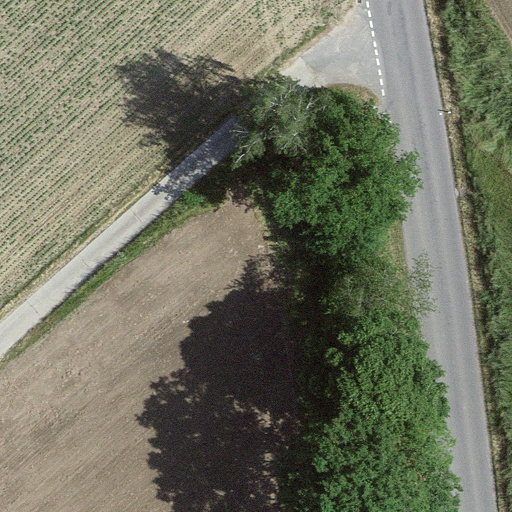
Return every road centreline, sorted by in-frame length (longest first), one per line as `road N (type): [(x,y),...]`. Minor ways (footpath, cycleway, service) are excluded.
road 1 (tertiary): [(396,0),(469,511)]
road 2 (track): [(403,32),(278,92),(0,337)]
